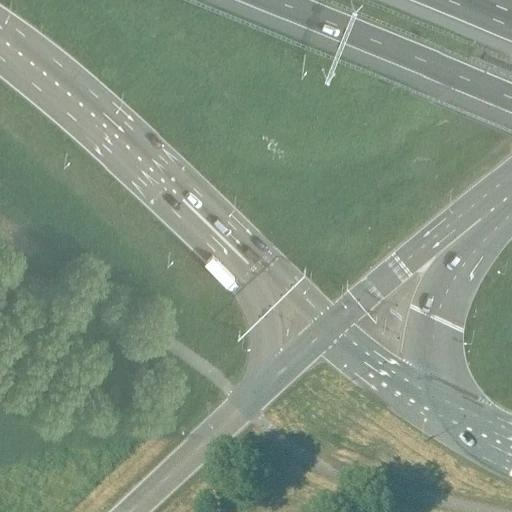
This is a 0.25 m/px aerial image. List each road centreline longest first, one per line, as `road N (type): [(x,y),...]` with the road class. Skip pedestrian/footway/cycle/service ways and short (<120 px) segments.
road 1 (motorway): [(0,30),(138,146),(241,247)]
road 2 (motorway): [(269,0),(511,98)]
road 3 (primary): [(511,205),(462,267),(441,312),(434,366),(448,423)]
road 4 (primary): [(511,197),(331,326)]
road 5 (primary): [(265,390),(132,511)]
road 6 (primary): [(331,326),(380,377),(448,423)]
road 7 (motorway): [(241,247),(241,283),(267,327),(265,390)]
road 8 (motorway): [(241,247),(331,326)]
